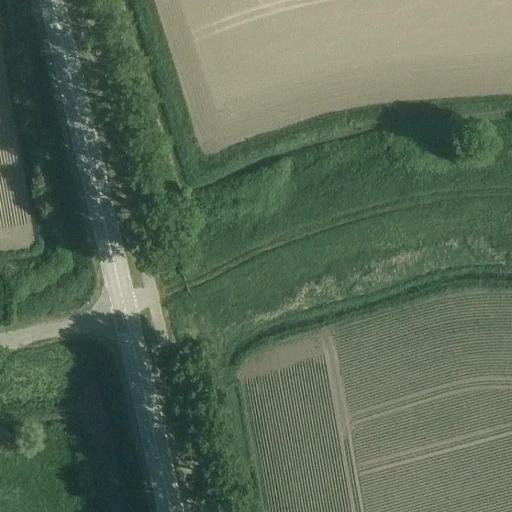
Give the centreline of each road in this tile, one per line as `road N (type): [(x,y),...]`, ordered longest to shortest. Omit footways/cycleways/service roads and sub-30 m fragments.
road 1 (secondary): [(125,315),(51,0)]
road 2 (secondary): [(170,511),(125,315)]
road 3 (unclassified): [(0,344),(125,315)]
